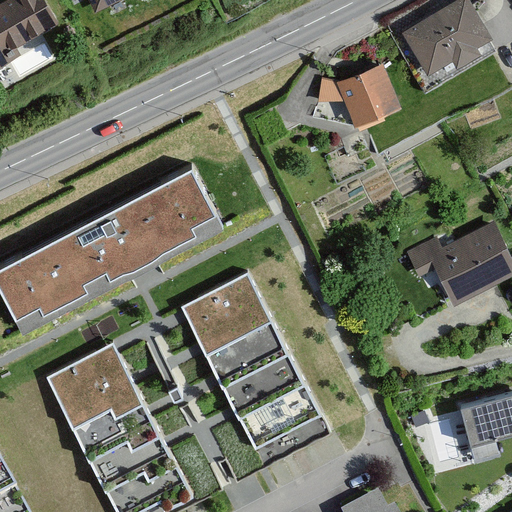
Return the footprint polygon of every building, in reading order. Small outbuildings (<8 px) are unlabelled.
[(0,0),(0,64),(19,55),(14,47),(60,23),(47,0),(0,0)] [(90,0),(96,11),(119,0),(90,0)] [(476,0),(453,0),(402,28),(427,73),(457,57),(461,63),(486,49),(483,45),(497,37),(476,0)] [(385,62),(339,81),(347,98),(357,124),(403,105),(385,62)] [(347,98),(339,81),(324,79),(323,96),(347,98)] [(193,160),(0,262),(0,280),(24,325),(225,218),(193,160)] [(440,234),(409,249),(420,272),(436,264),(457,306),(511,279),(511,242),(499,215),(444,242),(440,234)] [(249,269),(181,303),(254,447),(322,413),(249,269)] [(118,339),(48,374),(117,511),(132,511),(160,498),(166,509),(196,493),(118,339)] [(511,389),(460,402),(471,446),(511,436),(511,389)] [(28,511),(0,458),(0,511),(28,511)] [(390,511),(380,491),(337,511),(390,511)]
